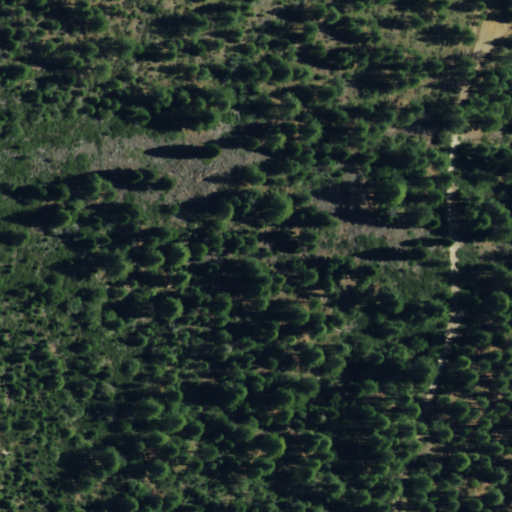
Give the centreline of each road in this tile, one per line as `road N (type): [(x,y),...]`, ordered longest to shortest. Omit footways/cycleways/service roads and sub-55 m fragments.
road 1 (track): [(398,511),(454,325),(455,221)]
road 2 (track): [(455,221),(459,116),(496,0)]
